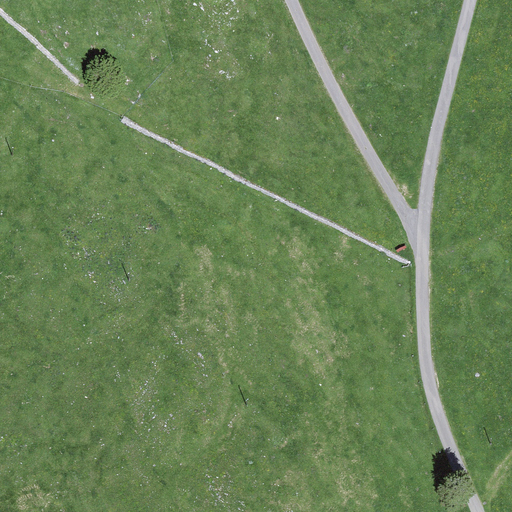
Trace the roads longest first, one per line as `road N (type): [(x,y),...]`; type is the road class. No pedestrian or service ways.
road 1 (track): [(478,511),(432,391),(422,290),(431,162),(470,0)]
road 2 (track): [(422,246),(291,0)]
